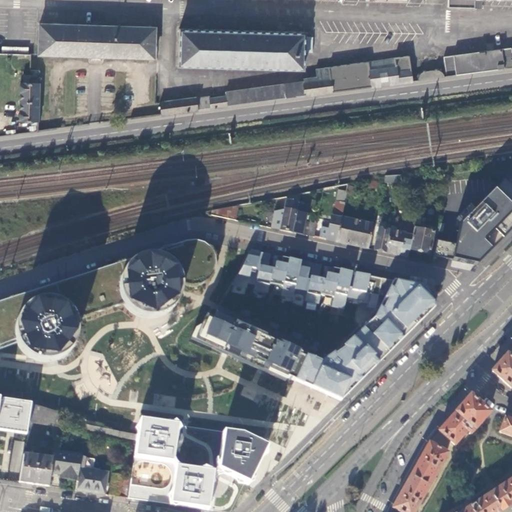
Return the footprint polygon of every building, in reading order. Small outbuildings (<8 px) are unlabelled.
[(40,24),(39,54),(154,58),(155,28),(40,24)] [(179,63),(299,67),(300,35),(238,32),(180,31),(179,63)] [(442,56),(444,77),(511,67),(511,52),(509,53),(509,47),(442,56)] [(160,102),(162,115),(411,82),(407,55),(313,68),(314,79),(224,92),(224,95),(208,97),(208,96),(194,98),(194,97),(160,102)] [(39,124),(39,83),(21,83),(20,120),(32,121),(31,124),(39,124)] [(455,260),(476,265),(511,227),(511,188),(504,181),(462,223),(458,243),(455,260)] [(345,203),(347,192),(339,190),(336,201),(345,203)] [(284,210),(274,211),(271,228),(292,232),(299,200),(300,194),(287,196),(284,210)] [(299,234),(303,235),(306,221),(308,207),(303,206),(304,202),(299,200),(292,232),(299,234)] [(336,201),(334,209),(343,211),(345,203),(336,201)] [(212,216),(236,221),(239,205),(212,211),(212,216)] [(336,242),(341,218),(343,212),(343,211),(334,209),(333,216),(331,216),(328,233),(322,232),(320,239),(326,240),(336,242)] [(306,235),(314,237),(318,220),(311,218),(310,222),(309,222),(306,235)] [(355,246),(368,248),(373,225),(341,218),(336,242),(355,246)] [(379,250),(387,252),(391,230),(380,228),(375,250),(379,250)] [(413,235),(410,249),(420,251),(430,253),(434,233),(414,228),(413,235)] [(413,235),(391,230),(387,252),(396,254),(408,256),(410,249),(413,235)] [(435,255),(455,260),(458,243),(438,239),(435,255)] [(0,349),(18,344),(16,335),(17,325),(20,316),(27,309),(36,303),(45,301),(55,302),(65,306),(72,313),(76,320),(123,305),(121,300),(119,291),(120,286),(121,280),(124,272),(127,268),(132,264),(139,260),(149,258),(159,259),(169,263),(175,269),(180,276),(182,284),(186,286),(192,287),(197,287),(202,285),(207,282),(211,279),(214,275),(216,269),(217,264),(216,258),(214,253),(211,249),(207,245),(203,243),(197,241),(192,241),(186,242),(0,301),(0,349)] [(393,280),(251,249),(239,273),(228,291),(353,318),(363,328),(376,316),(393,280)] [(127,268),(124,272),(121,280),(120,286),(119,291),(121,300),(123,305),(127,310),(132,314),(137,317),(143,319),(149,320),(155,320),(161,319),(167,316),(172,312),(176,308),(179,302),(181,296),(182,290),(182,284),(180,276),(175,269),(169,263),(159,259),(149,258),(139,260),(132,264),(127,268)] [(294,382),(342,402),(436,305),(428,287),(393,280),(376,316),(363,328),(324,360),(307,353),(294,382)] [(27,309),(20,316),(17,325),(16,335),(18,344),(23,352),(30,358),(39,362),(48,363),(58,362),(66,357),(73,350),(77,341),(79,331),(77,322),(76,320),(72,313),(65,306),(55,302),(45,301),(36,303),(27,309)] [(307,353),(216,312),(213,318),(206,315),(201,326),(195,330),(191,337),(213,347),(265,369),(294,382),(307,353)] [(511,348),(503,359),(492,372),(510,388),(511,386),(511,348)] [(438,431),(439,432),(457,442),(466,431),(469,434),(488,412),(470,396),(452,416),(438,431)] [(0,433),(25,437),(28,423),(30,404),(0,399),(0,433)] [(57,428),(59,412),(30,404),(28,423),(57,428)] [(511,420),(504,418),(499,432),(511,437),(511,420)] [(182,425),(152,421),(140,419),(137,434),(128,498),(226,511),(228,500),(230,492),(232,480),(249,489),(270,448),(240,434),(220,431),(215,473),(197,468),(178,463),(182,425)] [(136,441),(137,435),(112,430),(112,429),(86,424),(84,432),(136,441)] [(413,511),(446,454),(429,444),(428,443),(408,479),(392,508),(394,509),(399,511),(413,511)] [(81,456),(54,452),(52,460),(51,473),(56,474),(62,475),(62,479),(78,481),(81,458),(81,456)] [(23,455),(19,483),(34,485),(49,487),(51,473),(52,460),(23,455)] [(80,491),(104,495),(107,474),(92,472),(83,470),(85,458),(81,458),(78,481),(76,491),(80,491)] [(94,460),(85,458),(83,470),(92,472),(94,460)] [(128,498),(131,479),(123,477),(119,497),(128,498)] [(511,478),(497,488),(508,506),(511,503),(511,478)] [(508,506),(497,488),(491,492),(502,510),(508,506)] [(498,511),(502,510),(491,492),(460,511),(498,511)]
